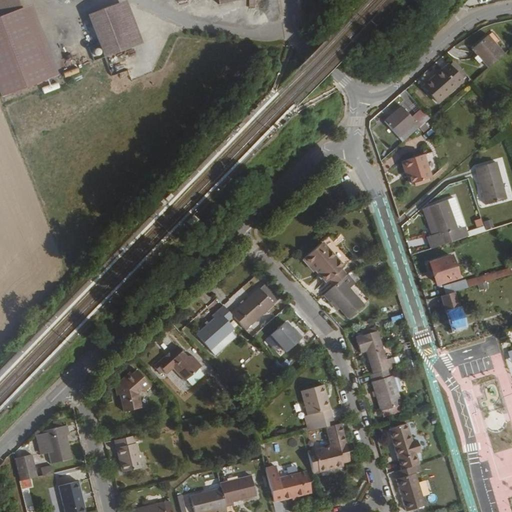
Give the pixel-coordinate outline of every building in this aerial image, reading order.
[(0,0),(0,20),(20,13),(14,0),(0,0)] [(123,7),(116,10),(133,52),(140,49),(123,7)] [(20,13),(46,83),(55,80),(29,10),(20,13)] [(116,10),(89,21),(105,63),(133,52),(116,10)] [(20,13),(0,20),(0,99),(0,100),(1,100),(46,83),(20,13)] [(471,51),(486,69),(502,55),(487,37),(471,51)] [(469,76),(457,61),(451,66),(464,81),(469,76)] [(445,71),(444,70),(424,87),(438,103),(464,81),(451,66),(445,71)] [(65,77),(80,73),(78,67),(63,72),(65,77)] [(385,122),(405,142),(431,119),(423,109),(414,117),(403,105),(385,122)] [(405,171),(408,170),(410,177),(413,185),(432,178),(424,155),(403,162),(405,171)] [(507,203),(496,165),(476,171),(486,209),(507,203)] [(427,207),(439,246),(460,239),(447,200),(427,207)] [(439,246),(427,207),(423,208),(431,233),(426,235),(430,249),(439,246)] [(489,218),(480,222),(484,231),(492,227),(489,218)] [(260,257),(265,252),(257,243),(251,248),(260,257)] [(328,280),(333,286),(346,275),(340,269),(343,267),(321,243),(303,259),(314,271),(316,270),(326,281),(328,280)] [(454,275),(448,256),(429,263),(435,281),(454,275)] [(445,294),(453,292),(509,275),(506,265),(459,280),(459,278),(442,283),(445,294)] [(354,283),(347,274),(346,275),(333,286),(323,295),(330,302),(332,300),(340,309),(347,316),(363,302),(350,287),(354,283)] [(266,285),(260,290),(273,305),(279,300),(266,285)] [(259,289),(231,314),(233,317),(245,330),(273,305),(260,290),(259,289)] [(445,294),(440,296),(451,331),(464,328),(453,292),(445,294)] [(212,312),(221,305),(217,299),(207,307),(212,312)] [(332,300),(330,302),(337,311),(340,309),(332,300)] [(231,314),(223,306),(212,316),(214,318),(196,334),(211,350),(217,344),(231,332),(235,329),(228,321),(233,317),(231,314)] [(302,336),(296,330),(294,331),(290,327),(285,320),(270,333),(285,351),(302,336)] [(365,351),(373,374),(388,369),(390,368),(395,367),(392,358),(385,360),(375,327),(361,331),(362,335),(355,337),(360,353),(365,351)] [(231,332),(217,344),(222,349),(236,337),(231,332)] [(202,367),(194,357),(187,357),(177,346),(157,364),(158,366),(155,368),(161,375),(164,372),(167,375),(174,369),(186,382),(202,367)] [(401,404),(390,368),(388,369),(373,374),(368,375),(380,411),(401,404)] [(151,387),(138,372),(132,376),(131,374),(121,383),(122,385),(120,387),(121,399),(122,413),(139,411),(138,395),(142,391),(145,393),(151,387)] [(245,381),(239,374),(233,379),(239,386),(245,381)] [(304,415),(308,431),(327,427),(333,425),(323,385),(302,390),(308,415),(304,415)] [(342,463),(349,462),(341,424),(333,425),(327,427),(331,447),(307,452),(313,474),(343,467),(342,463)] [(66,426),(43,432),(43,434),(48,452),(51,464),(71,459),(65,437),(69,436),(66,426)] [(413,466),(419,464),(416,453),(419,453),(415,440),(412,441),(408,428),(390,434),(401,470),(413,466)] [(41,454),(48,452),(43,434),(38,436),(37,438),(41,454)] [(141,468),(133,436),(114,441),(121,472),(141,468)] [(20,482),(37,478),(32,457),(14,462),(20,482)] [(42,467),(44,476),(54,474),(53,466),(42,467)] [(401,470),(396,471),(398,478),(396,479),(406,511),(425,505),(413,466),(401,470)] [(276,467),(265,469),(273,501),(291,497),(296,496),(305,494),(300,473),(279,478),(276,467)] [(306,472),(300,473),(305,494),(311,492),(306,472)] [(251,476),(220,483),(221,488),(225,506),(233,505),(232,502),(256,496),(251,476)] [(84,511),(77,482),(58,487),(64,511),(84,511)] [(218,511),(225,511),(226,511),(225,506),(221,488),(189,495),(193,511),(214,511),(219,511),(218,511)] [(172,511),(170,501),(131,511),(172,511)]
